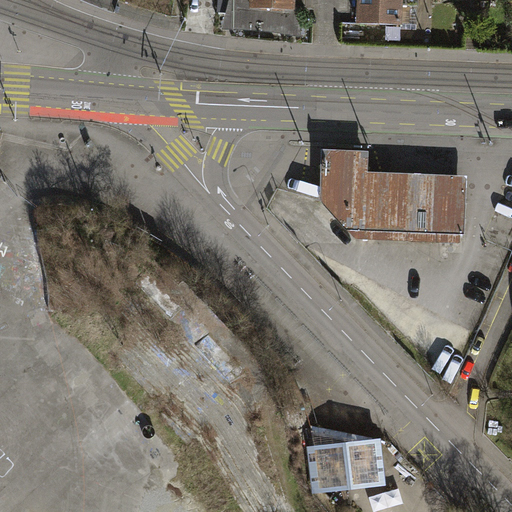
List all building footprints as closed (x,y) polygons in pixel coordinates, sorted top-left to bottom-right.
[(225,0),(218,30),(225,30),(234,30),(242,31),(253,31),(264,32),(276,34),(286,36),(297,38),(295,8),(289,8),(289,9),(246,6),(247,0),(243,0),(225,0)] [(246,6),(289,9),(289,8),(289,0),(243,0),(247,0),(246,6)] [(354,0),(354,23),(396,24),(396,30),(411,30),(412,6),(413,6),(413,0),(354,0)] [(327,188),(363,189),(460,193),(458,234),(460,234),(463,180),(462,179),(461,177),(459,176),(363,173),(364,158),(363,156),(362,154),(360,152),(358,151),(324,150),(320,151),(319,153),(317,154),(317,157),(316,196),(319,197),(319,193),(323,189),(327,188)] [(460,193),(363,189),(327,188),(323,189),(319,193),(319,197),(319,200),(321,203),(352,238),(456,242),(456,234),(458,234),(460,193)] [(322,452),(326,480),(354,475),(356,482),(377,479),(372,451),(352,453),(350,447),(322,452)]
